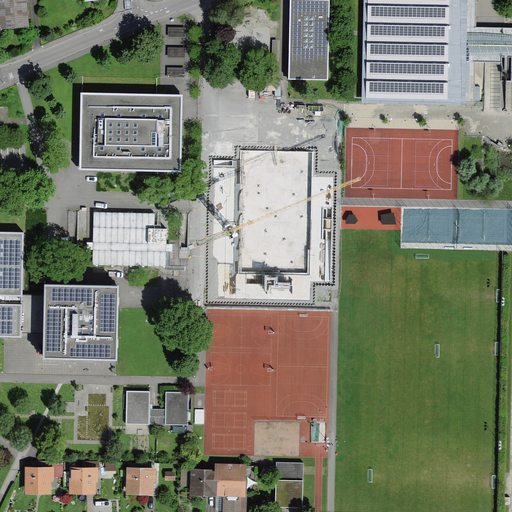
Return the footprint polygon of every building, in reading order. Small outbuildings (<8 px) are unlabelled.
[(0,0),(0,28),(29,26),(27,0),(0,0)] [(328,0),(289,0),(289,20),(288,78),(327,79),(328,0)] [(476,0),(362,0),(362,100),(467,101),(467,99),(467,60),(484,60),(495,60),(501,60),(506,60),(511,60),(511,25),(495,25),(476,25),(476,0)] [(168,36),(185,36),(185,26),(168,26),(168,36)] [(168,57),(185,57),(185,47),(168,47),(168,57)] [(185,67),(167,67),(168,77),(185,77),(185,67)] [(82,89),(81,89),(80,148),(80,166),(96,167),(180,168),(181,121),(181,90),(165,90),(157,90),(82,89)] [(331,134),(317,134),(317,148),(320,148),(331,148),(331,134)] [(331,148),(320,148),(320,162),(335,162),(335,148),(331,148)] [(316,168),(316,181),(331,181),(331,168),(316,168)] [(313,177),(230,176),(230,179),(228,296),(311,298),(313,177)] [(21,291),(22,230),(0,229),(0,332),(4,333),(20,333),(21,291)] [(20,333),(43,333),(43,357),(115,358),(117,358),(118,307),(119,280),(44,278),(44,291),(21,291),(20,333)] [(126,390),(126,423),(157,423),(158,408),(150,408),(150,390),(126,390)] [(166,390),(165,408),(159,408),(158,408),(157,423),(188,423),(188,390),(166,390)] [(52,460),(52,464),(54,464),(54,472),(63,472),(63,459),(52,460)] [(91,460),(81,460),(81,465),(69,465),(69,492),(95,492),(95,480),(98,480),(98,465),(91,465),(91,460)] [(247,461),(215,461),(215,467),(215,494),(214,510),(222,510),(222,511),(246,511),(246,489),(251,489),(251,465),(246,465),(247,461)] [(275,483),(270,483),(270,500),(275,500),(275,506),(303,506),(303,461),(275,461),(275,483)] [(52,464),(25,465),(25,495),(46,495),(46,492),(51,492),(51,479),(54,479),(54,472),(54,464),(52,464)] [(156,481),(156,466),(126,465),(126,492),(153,492),(153,481),(156,481)] [(215,494),(215,467),(190,467),(190,494),(215,494)] [(175,470),(165,470),(165,480),(175,480),(175,470)]
